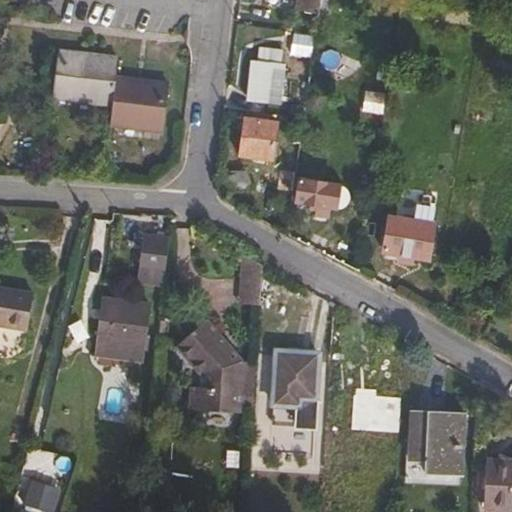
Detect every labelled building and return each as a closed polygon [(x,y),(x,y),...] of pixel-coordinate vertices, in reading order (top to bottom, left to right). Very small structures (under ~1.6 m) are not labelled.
[(255,40),(252,56),(279,60),(281,44),(255,40)] [(113,53),(55,46),(49,89),(108,97),(111,71),(113,53)] [(279,60),(252,56),(247,55),(242,89),(273,94),(279,60)] [(164,79),(111,71),(108,97),(105,115),(158,122),(164,79)] [(272,115),(239,109),(233,143),(266,149),(272,115)] [(242,162),(212,170),(220,186),(246,178),(242,162)] [(326,197),(329,175),(297,170),(293,192),(326,197)] [(344,187),(342,182),(338,178),(329,175),(326,197),(332,199),(338,197),(342,194),(344,187)] [(383,207),(377,241),(422,249),(428,215),(383,207)] [(163,266),(168,226),(141,223),(136,262),(163,266)] [(260,242),(241,232),(239,259),(259,260),(260,242)] [(259,260),(239,259),(238,283),(257,285),(259,260)] [(100,289),(94,330),(126,335),(141,337),(147,296),(100,289)] [(239,339),(193,303),(168,333),(199,357),(207,357),(207,367),(199,367),(197,387),(206,388),(205,391),(234,393),(239,339)] [(139,350),(141,337),(126,335),(125,348),(139,350)] [(313,349),(273,346),(269,398),(296,400),(296,394),(310,395),(313,349)] [(426,458),(425,471),(457,474),(462,409),(413,405),(408,457),(426,458)] [(486,509),(509,511),(509,505),(511,504),(511,457),(486,456),(482,503),(486,503),(486,509)] [(26,479),(21,493),(41,499),(45,486),(26,479)]
